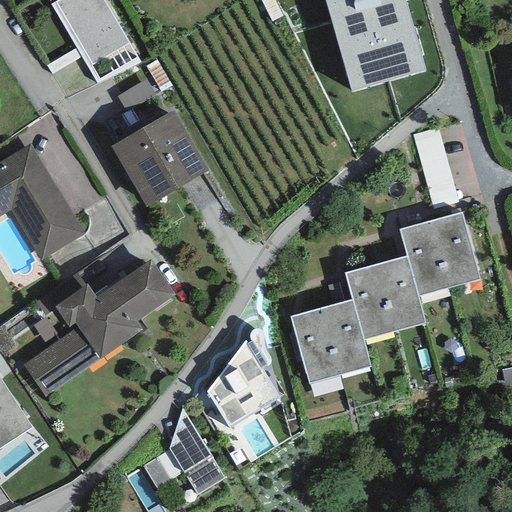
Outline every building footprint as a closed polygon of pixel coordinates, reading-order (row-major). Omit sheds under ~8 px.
[(104,0),(57,0),(50,4),(97,85),(139,62),(104,0)] [(325,0),(351,101),(436,80),(415,0),(325,0)] [(147,79),(117,96),(126,112),(156,95),(147,79)] [(173,110),(110,147),(145,207),(208,170),(173,110)] [(438,129),(413,136),(433,209),(458,202),(438,129)] [(30,144),(0,162),(0,215),(10,210),(41,261),(84,234),(30,144)] [(308,383),(370,367),(363,341),(425,324),(417,296),(480,280),(462,213),(400,229),(407,257),(345,273),(352,300),(290,316),(308,383)] [(96,297),(87,285),(55,307),(72,331),(23,365),(45,397),(143,330),(137,322),(175,295),(150,260),(96,297)] [(245,340),(207,391),(228,429),(280,398),(262,367),(266,365),(251,340),(247,343),(245,340)] [(0,448),(32,429),(0,379),(0,448)] [(173,511),(225,478),(182,408),(168,448),(170,450),(143,466),(159,491),(153,493),(164,511),(173,511)]
